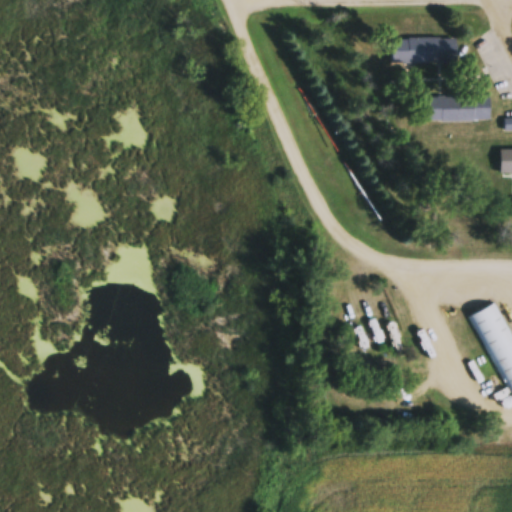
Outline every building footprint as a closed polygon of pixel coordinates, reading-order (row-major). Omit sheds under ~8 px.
[(456,40),(389,41),(389,66),(457,65),(456,40)] [(490,98),(425,98),(425,124),(490,124),(490,98)] [(511,120),(501,121),(501,132),(511,132),(511,120)] [(493,306),(468,318),(504,398),(511,394),(511,342),(510,343),(493,306)] [(391,354),(398,350),(387,331),(380,335),(391,354)]
